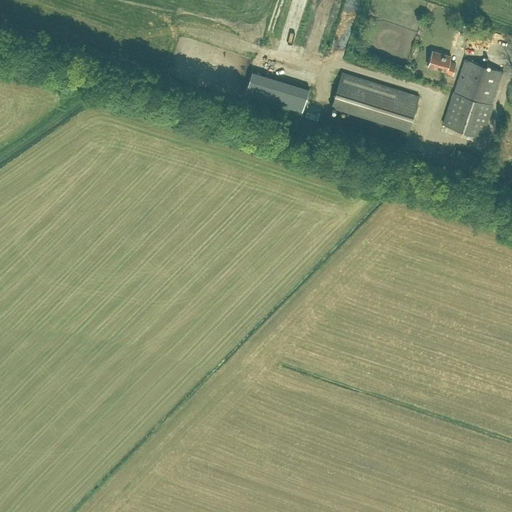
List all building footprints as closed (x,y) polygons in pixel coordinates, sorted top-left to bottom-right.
[(450,55),(432,50),(427,65),(444,70),(444,72),(452,74),(455,62),(448,60),(450,55)] [(503,70),(464,58),(443,123),(481,136),(503,70)] [(309,88),(252,70),(245,94),(302,112),(309,88)] [(418,95),(342,72),(332,106),(408,129),(418,95)] [(478,171),(483,173),(487,160),(458,150),(453,163),(478,171)]
